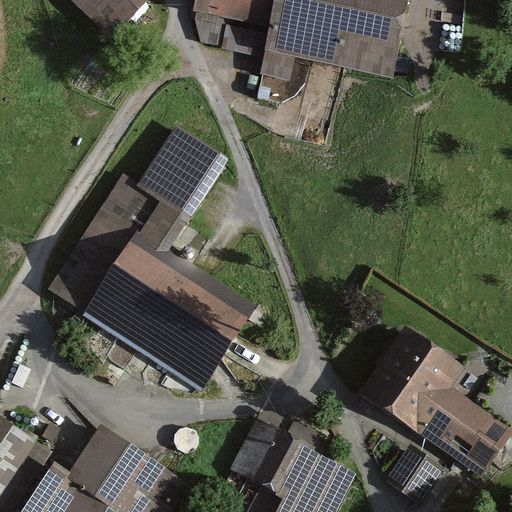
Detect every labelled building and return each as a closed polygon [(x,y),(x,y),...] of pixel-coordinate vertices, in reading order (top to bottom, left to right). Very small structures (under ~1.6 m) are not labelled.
[(161,3),(157,0),(76,0),(124,43),(161,3)] [(206,0),(203,16),(280,31),(275,54),(387,76),(402,0),(206,0)] [(148,189),(124,174),(47,294),(199,390),(251,309),(166,255),(223,166),(180,139),(148,189)] [(465,370),(415,335),(373,394),(424,430),(396,471),(423,489),(448,453),(480,476),(511,431),(451,389),(465,370)] [(290,436),(315,446),(322,430),(296,419),(290,436)] [(0,504),(38,448),(0,421),(0,504)] [(339,511),(359,477),(259,423),(236,466),(267,482),(250,511),(339,511)] [(185,486),(107,434),(74,483),(56,471),(28,511),(144,511),(154,498),(170,509),(185,486)]
